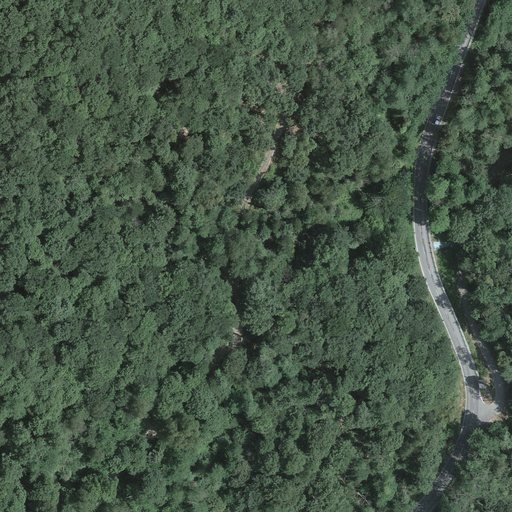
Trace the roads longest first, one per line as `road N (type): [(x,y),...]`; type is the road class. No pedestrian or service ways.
road 1 (track): [(79,511),(235,332),(239,300),(225,251),(274,142),(318,0)]
road 2 (secondary): [(477,0),(428,137),(418,204),(422,248),(462,354),(472,416)]
road 3 (unclassified): [(511,156),(481,189),(461,245),(463,297),(499,395),(495,408),(472,416)]
